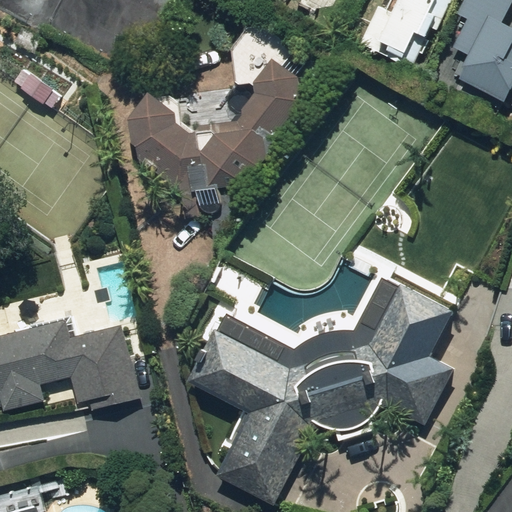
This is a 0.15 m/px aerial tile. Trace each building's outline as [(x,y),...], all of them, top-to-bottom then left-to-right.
[(455,0),(401,0),(396,13),(381,6),(365,41),(383,49),(387,41),(411,52),(405,65),(416,70),(434,30),(440,33),(455,0)] [(511,12),(511,0),(468,0),(462,14),(470,18),(456,48),(472,56),(462,77),(510,100),(511,96),(511,25),(507,23),(511,12)] [(240,124),(234,119),(209,153),(254,185),(274,158),(267,153),(311,92),(293,79),(296,74),(276,59),(257,86),(264,91),(240,124)] [(153,93),(136,119),(137,147),(181,177),(205,141),(178,122),(184,113),(153,93)] [(195,382),(252,409),(218,473),(286,509),(318,423),(393,399),(429,421),(463,367),(439,352),(465,311),(411,277),(364,352),(299,372),(223,333),(195,382)] [(73,320),(0,338),(0,395),(4,394),(10,411),(47,398),(43,385),(74,375),(84,407),(91,405),(93,411),(147,394),(124,323),(78,338),(73,320)]
